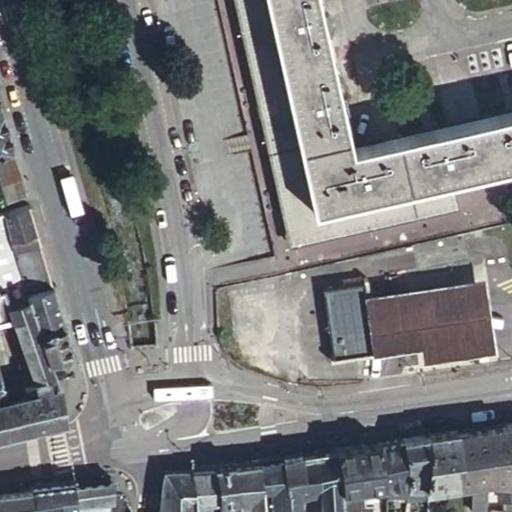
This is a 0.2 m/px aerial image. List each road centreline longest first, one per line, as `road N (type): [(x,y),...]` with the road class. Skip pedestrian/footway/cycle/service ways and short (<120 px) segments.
road 1 (tertiary): [(1,0),(109,411)]
road 2 (tertiary): [(194,384),(178,243),(127,0)]
road 3 (tertiary): [(142,450),(268,435),(367,408)]
road 4 (tertiary): [(367,408),(194,384)]
road 5 (tertiary): [(367,408),(511,386)]
